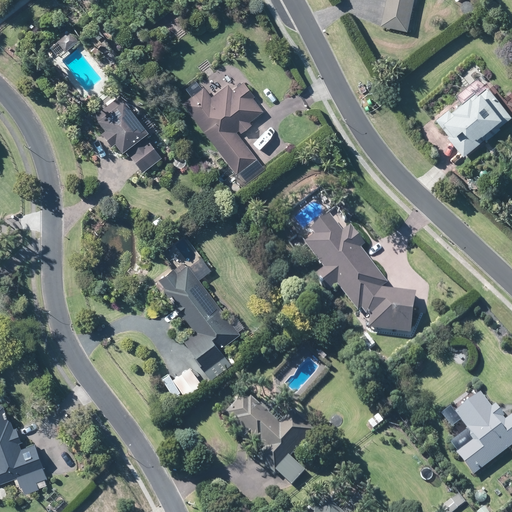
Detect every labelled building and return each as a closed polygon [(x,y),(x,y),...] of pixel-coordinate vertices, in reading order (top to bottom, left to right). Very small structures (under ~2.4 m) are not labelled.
[(415,0),(384,0),(380,22),(410,28),(415,0)] [(511,123),(511,104),(491,78),(435,123),(465,161),(511,123)] [(245,83),(206,86),(182,102),(233,176),(258,159),(241,135),(269,116),(245,83)] [(168,156),(121,97),(97,115),(144,174),(168,156)] [(332,209),(299,234),(357,314),(366,316),(364,333),(415,341),(422,296),(392,291),(332,209)] [(192,261),(161,282),(196,334),(183,342),(202,370),(246,340),(192,261)] [(477,385),(449,405),(472,439),(454,451),(472,475),(511,446),(511,421),(506,426),(477,385)] [(8,396),(0,401),(0,480),(45,468),(37,441),(23,445),(8,396)] [(277,429),(244,398),(221,422),(291,489),(306,474),(291,459),(316,433),(294,412),(277,429)] [(342,511),(329,500),(318,511),(342,511)]
